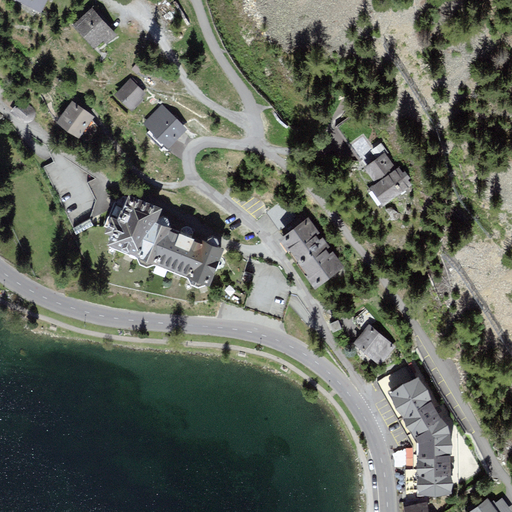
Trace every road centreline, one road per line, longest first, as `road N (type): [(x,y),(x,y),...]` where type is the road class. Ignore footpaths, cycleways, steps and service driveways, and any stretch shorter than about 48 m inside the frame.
road 1 (residential): [(258,141),(379,273),(511,489)]
road 2 (secondary): [(356,405),(326,370),(273,339),(63,307),(0,271)]
road 3 (residential): [(356,405),(363,391),(286,263),(191,172),(191,154),(204,143),(258,141)]
road 4 (residential): [(258,141),(192,90),(145,11),(113,0)]
road 5 (residential): [(258,141),(251,106),(193,0)]
road 6 (residential): [(0,101),(52,146),(84,206)]
